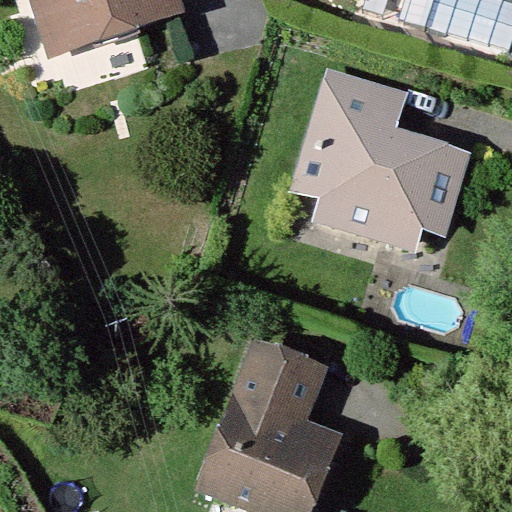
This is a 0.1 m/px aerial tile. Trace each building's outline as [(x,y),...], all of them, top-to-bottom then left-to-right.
[(37,0),(57,53),(172,15),(167,0),(37,0)] [(325,219),(376,237),(382,216),(419,229),(440,236),(462,169),(386,145),(396,106),(335,86),(304,193),(330,201),(325,219)] [(412,250),(419,229),(382,216),(376,237),(412,250)] [(206,492),(255,511),(296,511),(305,490),(316,494),(329,457),(292,443),(297,428),(317,376),(258,355),(206,492)] [(297,428),(292,443),(329,457),(334,444),(297,428)]
